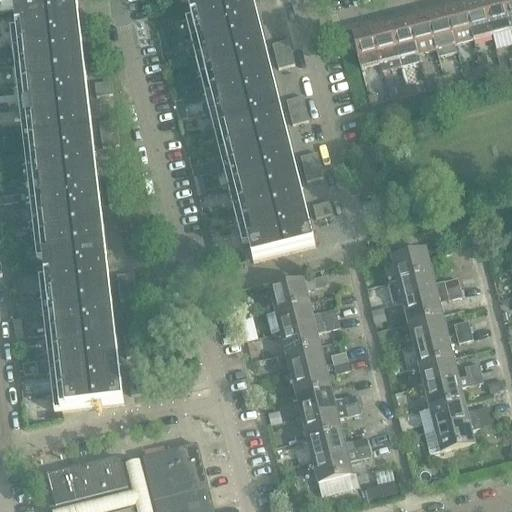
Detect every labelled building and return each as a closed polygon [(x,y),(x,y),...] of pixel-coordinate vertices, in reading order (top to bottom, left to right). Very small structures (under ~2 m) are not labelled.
[(16,30),(10,31),(37,262),(43,262),(45,279),(39,280),(55,415),(93,410),(124,407),(107,259),(77,4),(65,6),(64,0),(0,0),(0,14),(14,13),(16,30)] [(188,3),(192,20),(186,22),(243,248),(248,246),(253,265),(315,249),(302,199),(251,0),(180,0),(182,5),(188,3)] [(501,0),(497,0),(483,4),(492,39),(510,34),(501,0)] [(511,0),(501,0),(510,34),(511,33),(511,0)] [(483,4),(464,8),(473,43),(492,39),(483,4)] [(464,8),(446,13),(455,48),(473,43),(464,8)] [(446,13),(427,18),(436,53),(438,61),(457,56),(455,48),(446,13)] [(427,18),(408,23),(417,58),(436,53),(427,18)] [(408,23),(390,28),(401,70),(419,65),(417,58),(408,23)] [(390,28),(371,32),(380,67),(382,75),(401,70),(390,28)] [(371,32),(352,37),(361,72),(380,67),(371,32)] [(289,43),(272,47),(278,72),(295,68),(289,43)] [(488,68),(480,70),(483,81),(491,78),(488,68)] [(480,70),(471,72),(474,83),(483,81),(480,70)] [(443,80),(446,90),(454,88),(451,77),(443,80)] [(443,80),(434,82),(437,92),(446,90),(443,80)] [(97,86),(95,87),(96,99),(113,97),(112,85),(97,86)] [(406,89),(408,100),(417,97),(414,87),(406,89)] [(406,89),(397,91),(400,102),(408,100),(406,89)] [(376,97),(368,99),(370,109),(379,107),(376,97)] [(303,99),(286,104),(292,128),(309,124),(303,99)] [(183,103),(174,105),(179,124),(188,121),(183,103)] [(116,123),(99,125),(102,150),(119,148),(116,123)] [(188,143),(184,144),(188,160),(195,158),(193,149),(189,147),(188,143)] [(317,156),(300,160),(306,184),(323,180),(317,156)] [(123,181),(106,183),(108,208),(126,206),(123,181)] [(17,198),(3,199),(4,207),(18,206),(17,198)] [(329,205),(313,209),(315,221),(333,217),(329,205)] [(449,248),(435,252),(437,261),(451,258),(449,248)] [(426,254),(392,262),(398,284),(431,275),(426,254)] [(446,295),(460,292),(457,282),(434,288),(431,275),(398,284),(388,286),(393,309),(397,308),(397,309),(400,308),(399,304),(403,304),(403,306),(437,297),(446,295)] [(134,276),(117,278),(120,303),(137,301),(134,276)] [(309,307),(306,294),(329,289),(326,279),(304,285),(270,293),(275,315),(309,307)] [(460,292),(446,295),(448,304),(462,301),(460,292)] [(403,304),(399,304),(400,308),(404,308),(408,327),(442,319),(437,297),(403,306),(403,304)] [(275,315),(280,335),(281,337),(297,333),(314,328),(323,326),(337,323),(335,313),(312,319),(309,307),(275,315)] [(382,311),(371,314),(374,326),(385,323),(382,311)] [(442,319),(408,327),(414,348),(447,340),(442,319)] [(21,322),(12,323),(13,330),(22,329),(21,322)] [(337,323),(323,326),(325,335),(339,332),(337,323)] [(468,325),(454,328),(456,338),(471,334),(468,325)] [(297,333),(281,337),(286,358),(302,354),(320,349),(314,328),(297,333)] [(140,333),(123,335),(126,361),(143,359),(140,333)] [(471,334),(456,338),(459,347),(473,343),(471,334)] [(447,340),(414,348),(419,370),(453,361),(447,340)] [(302,354),(286,358),(292,379),(325,371),(320,349),(302,354)] [(345,356),(331,359),(334,369),(348,365),(345,356)] [(458,383),(458,382),(453,361),(419,370),(425,391),(458,383)] [(348,365),(334,369),(336,378),(350,374),(348,365)] [(479,368),(465,371),(467,380),(481,377),(479,368)] [(325,371),(292,379),(297,400),(330,392),(325,371)] [(458,382),(458,383),(425,391),(430,412),(463,404),(460,392),(484,386),(481,377),(467,380),(458,382)] [(130,399),(148,397),(146,384),(129,386),(130,399)] [(503,384),(489,387),(491,396),(505,392),(503,384)] [(330,392),(297,400),(302,422),(336,413),(336,414),(344,411),(358,408),(356,399),(334,404),(330,392)] [(463,404),(430,412),(435,434),(438,433),(445,431),(469,425),(492,419),(490,410),(466,416),(463,404)] [(358,408),(344,411),(347,421),(361,417),(358,408)] [(336,413),(302,422),(308,443),(312,442),(320,440),(325,439),(341,435),(336,414),(336,413)] [(278,414),(268,417),(271,429),(281,426),(278,414)] [(438,433),(435,434),(441,456),(474,447),(471,435),(494,429),(492,419),(469,425),(445,431),(438,433)] [(312,442),(308,443),(313,464),(318,463),(326,461),(331,460),(347,456),(369,450),(367,441),(344,447),(341,435),(325,439),(320,440),(312,442)] [(213,511),(205,478),(197,448),(139,462),(141,470),(143,478),(135,480),(125,483),(120,461),(97,466),(76,471),(48,478),(53,498),(56,511),(213,511)] [(318,463),(313,464),(318,486),(312,487),(312,488),(311,488),(313,494),(320,492),(322,501),(353,493),(350,479),(352,478),(349,465),(371,460),(369,450),(347,456),(331,460),(326,461),(318,463)] [(394,485),(366,492),(369,504),(397,497),(394,485)]
